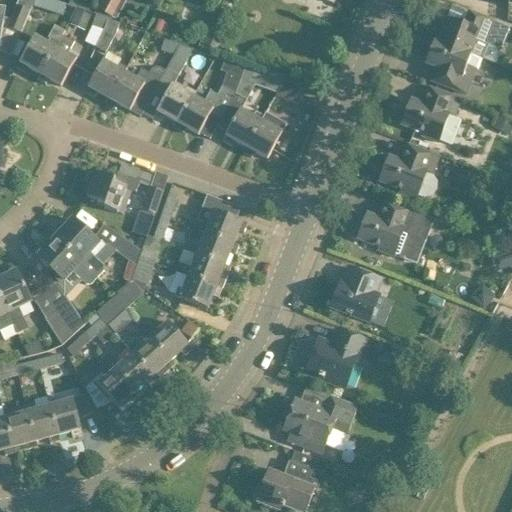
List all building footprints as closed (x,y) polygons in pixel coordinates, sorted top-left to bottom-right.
[(20,34),(32,5),(34,0),(21,0),(18,7),(16,6),(10,20),(7,29),(20,34)] [(34,0),(32,5),(45,11),(49,0),(48,0),(34,0)] [(49,0),(45,11),(62,16),(65,5),(49,0)] [(72,0),(70,0),(69,5),(89,12),(91,6),(72,0)] [(100,0),(96,10),(109,17),(117,0),(100,0)] [(91,16),(77,10),(70,26),(84,32),(91,16)] [(439,32),(435,41),(471,55),(483,59),(484,60),(489,47),(497,50),(502,47),(504,42),(507,34),(509,28),(487,20),(481,17),(469,13),(463,26),(446,19),(441,33),(439,32)] [(93,27),(103,31),(108,21),(97,16),(93,27)] [(156,20),(151,32),(159,35),(163,23),(156,20)] [(119,25),(108,21),(103,31),(104,31),(96,48),(105,54),(115,36),(119,25)] [(28,70),(39,75),(55,50),(58,45),(62,37),(62,38),(65,33),(55,27),(48,40),(49,40),(47,45),(34,38),(16,69),(26,74),(28,70)] [(205,33),(200,43),(216,50),(224,33),(211,27),(208,34),(205,33)] [(55,50),(39,75),(36,80),(46,86),(49,81),(61,87),(78,57),(70,52),(74,45),(62,38),(62,37),(58,45),(55,50)] [(165,40),(161,52),(174,56),(178,45),(165,40)] [(17,41),(11,56),(17,59),(25,45),(17,41)] [(434,41),(425,65),(441,71),(436,84),(466,95),(475,70),(466,66),(471,55),(435,41),(434,41)] [(165,72),(153,95),(164,101),(155,119),(163,123),(165,119),(176,125),(195,95),(186,90),(183,95),(172,88),(187,62),(181,59),(187,48),(178,45),(174,56),(165,72)] [(97,95),(108,101),(124,75),(127,71),(118,66),(115,70),(102,63),(85,94),(95,99),(97,95)] [(177,125),(174,129),(184,135),(187,130),(199,137),(200,134),(211,114),(221,119),(236,93),(240,81),(244,70),(224,63),(221,72),(227,74),(222,85),(217,94),(210,91),(205,99),(202,105),(193,100),(177,125)] [(124,75),(108,101),(105,105),(114,110),(116,106),(128,113),(139,94),(150,100),(153,95),(165,72),(160,69),(152,70),(146,82),(138,77),(135,82),(124,75)] [(244,70),(240,81),(252,85),(255,73),(244,70)] [(279,94),(278,98),(297,104),(302,89),(283,83),(279,94)] [(438,144),(439,141),(451,146),(461,121),(454,118),(461,100),(429,87),(422,105),(411,101),(401,126),(422,134),(421,137),(438,144)] [(221,119),(217,127),(228,133),(222,143),(231,148),(234,142),(246,149),(261,122),(262,123),(264,119),(254,113),(251,118),(240,112),(247,100),(236,93),(221,119)] [(246,149),(243,154),(251,159),(254,153),(267,161),(287,125),(266,114),(264,119),(262,123),(261,122),(246,149)] [(511,121),(500,115),(494,128),(509,136),(511,128),(511,121)] [(282,139),(276,149),(283,153),(288,143),(282,139)] [(400,162),(389,158),(379,183),(400,191),(399,194),(416,200),(417,196),(423,199),(431,198),(436,190),(436,182),(432,175),(439,157),(407,144),(400,162)] [(139,184),(116,176),(115,181),(95,174),(87,199),(98,203),(97,207),(104,209),(104,211),(116,216),(117,213),(123,215),(131,192),(136,194),(139,184)] [(147,193),(142,206),(140,211),(154,216),(162,193),(145,186),(143,191),(147,193)] [(169,195),(161,218),(169,222),(177,198),(169,195)] [(367,215),(357,240),(378,248),(377,251),(410,264),(419,239),(426,242),(434,220),(385,202),(378,219),(367,215)] [(199,233),(204,235),(233,246),(234,244),(238,233),(243,235),(247,225),(213,212),(208,225),(203,223),(199,233)] [(161,218),(153,240),(161,243),(169,222),(161,218)] [(59,231),(54,238),(55,240),(55,241),(90,274),(96,280),(103,272),(103,267),(89,255),(99,245),(72,221),(63,232),(59,231)] [(191,256),(196,257),(225,267),(225,266),(230,255),(235,257),(239,246),(234,244),(233,246),(204,235),(199,247),(195,245),(191,256)] [(121,238),(112,250),(137,268),(142,254),(121,238)] [(153,240),(145,262),(153,265),(161,243),(153,240)] [(55,241),(38,259),(52,272),(61,280),(64,283),(72,274),(80,282),(82,284),(85,286),(90,285),(96,280),(90,274),(55,241)] [(182,276),(187,278),(188,278),(216,289),(217,288),(222,290),(230,268),(225,266),(225,267),(196,257),(191,269),(186,267),(182,276)] [(145,288),(153,265),(145,262),(137,285),(145,288)] [(341,283),(331,309),(350,316),(369,323),(383,329),(394,302),(379,297),(375,295),(381,281),(368,275),(349,268),(343,283),(341,283)] [(0,281),(0,298),(13,327),(17,335),(28,330),(19,310),(30,304),(13,269),(3,274),(5,279),(0,281)] [(218,299),(222,290),(217,288),(216,289),(188,278),(187,278),(183,290),(178,288),(174,298),(208,311),(213,297),(218,299)] [(43,291),(73,337),(84,327),(69,305),(55,283),(43,291)] [(129,286),(113,300),(118,305),(124,312),(142,295),(136,289),(131,283),(129,286)] [(483,287),(472,300),(483,310),(494,297),(483,287)] [(63,346),(73,337),(43,291),(33,299),(46,322),(63,346)] [(0,333),(13,327),(0,298),(0,333)] [(113,300),(96,316),(101,321),(107,328),(108,327),(124,312),(118,305),(113,300)] [(101,321),(84,337),(90,344),(97,337),(104,345),(114,335),(107,328),(101,321)] [(153,330),(146,336),(149,340),(150,340),(171,362),(180,354),(184,358),(192,352),(178,337),(168,325),(157,334),(153,330)] [(367,342),(356,338),(337,331),(331,345),(319,340),(306,374),(344,389),(358,352),(362,354),(367,342)] [(84,337),(67,352),(74,359),(90,344),(84,337)] [(136,345),(128,352),(132,356),(133,356),(153,378),(157,382),(166,374),(175,367),(171,362),(150,340),(149,340),(139,349),(136,345)] [(38,362),(40,372),(64,366),(62,356),(38,362)] [(119,360),(111,367),(114,371),(115,371),(136,393),(146,385),(149,389),(157,382),(153,378),(133,356),(132,356),(122,364),(119,360)] [(16,368),(18,377),(40,372),(38,362),(16,368)] [(439,364),(423,368),(427,387),(443,384),(439,364)] [(0,372),(0,381),(18,377),(16,368),(0,372)] [(102,375),(85,390),(87,394),(96,411),(96,410),(112,402),(121,414),(140,398),(136,393),(115,371),(114,371),(105,379),(102,375)] [(287,409),(284,417),(288,421),(284,430),(290,433),(287,442),(322,456),(326,446),(332,431),(347,437),(358,408),(349,404),(330,397),(324,414),(300,404),(295,403),(293,409),(287,409)] [(58,399),(48,402),(49,408),(57,437),(58,437),(71,434),(72,439),(82,436),(78,421),(73,402),(59,405),(58,399)] [(35,406),(25,408),(27,414),(28,414),(35,443),(36,443),(48,440),(50,445),(60,442),(58,437),(57,437),(49,408),(36,411),(35,406)] [(13,411),(3,414),(5,420),(6,420),(13,449),(15,454),(27,451),(37,448),(36,443),(35,443),(28,414),(27,414),(25,408),(13,411)] [(0,452),(3,451),(5,457),(15,454),(13,449),(6,420),(5,420),(0,421),(0,452)] [(296,453),(291,464),(313,472),(317,462),(296,453)] [(384,461),(371,473),(381,484),(394,472),(384,461)] [(310,479),(313,472),(291,464),(289,463),(284,476),(269,470),(255,504),(276,511),(279,511),(285,498),(308,507),(318,482),(310,479)]
